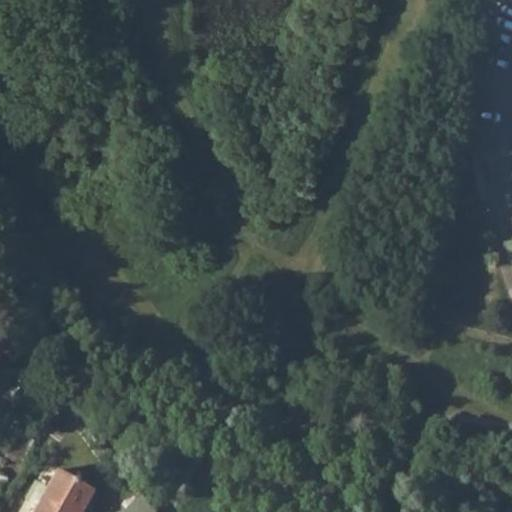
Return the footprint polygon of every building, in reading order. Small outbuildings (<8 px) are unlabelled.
[(31,381),(49,360),(31,341),(13,362),(31,381)] [(34,440),(42,425),(29,417),(21,433),(34,440)] [(21,465),(34,441),(34,440),(18,433),(6,457),(21,465)] [(34,511),(58,468),(47,463),(20,511),(34,511)] [(59,471),(35,511),(84,511),(95,492),(59,471)] [(124,511),(148,511),(138,500),(124,511)]
